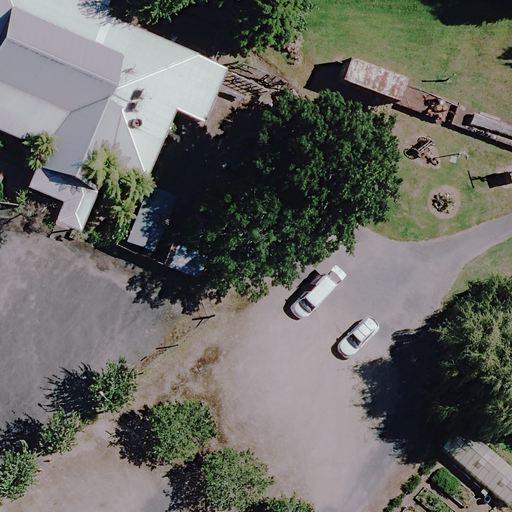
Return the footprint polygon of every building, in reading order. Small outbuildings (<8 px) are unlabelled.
[(224,71),(65,0),(0,0),(0,138),(38,155),(22,192),(36,199),(26,220),(73,242),(97,187),(79,179),(86,162),(140,186),(172,115),(199,127),(224,71)] [(403,84),(346,62),(336,88),(392,110),(403,84)] [(264,106),(231,95),(220,129),(253,140),(264,106)] [(110,249),(197,291),(215,252),(166,229),(172,215),(135,198),(110,249)] [(81,511),(98,495),(68,465),(45,487),(69,511),(81,511)]
